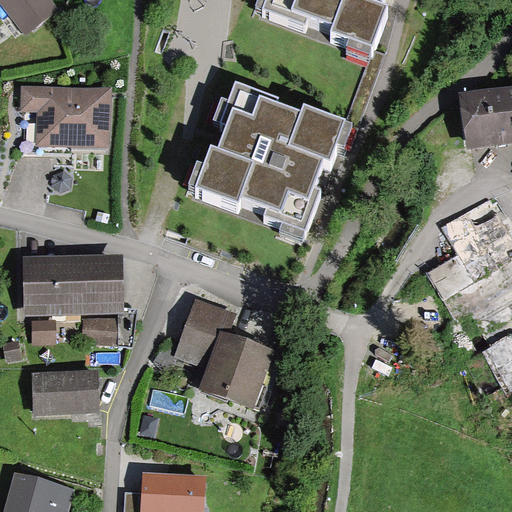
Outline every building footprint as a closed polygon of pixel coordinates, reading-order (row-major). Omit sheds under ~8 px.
[(0,0),(0,21),(14,42),(48,18),(35,0),(0,0)] [(392,0),(269,0),(262,19),(372,58),(392,0)] [(509,113),(450,120),(456,165),(511,158),(511,83),(505,84),(509,113)] [(109,98),(25,94),(24,111),(41,112),(39,146),(106,150),(109,98)] [(341,135),(233,97),(197,199),(305,237),(341,135)] [(511,254),(482,209),(419,250),(455,306),(426,325),(458,374),(493,351),(511,380),(511,254)] [(120,268),(24,270),(25,320),(121,318),(120,268)] [(229,317),(193,304),(175,357),(209,369),(201,393),(249,409),(267,356),(221,340),(229,317)] [(134,320),(122,319),(119,351),(132,352),(134,320)] [(116,327),(86,327),(86,341),(116,342),(116,327)] [(54,329),(33,329),(33,346),(54,346),(54,329)] [(18,349),(6,349),(7,362),(19,362),(18,349)] [(96,381),(35,382),(36,420),(97,419),(96,381)] [(65,511),(70,498),(17,481),(7,511),(65,511)] [(201,511),(202,484),(144,483),(143,511),(201,511)]
